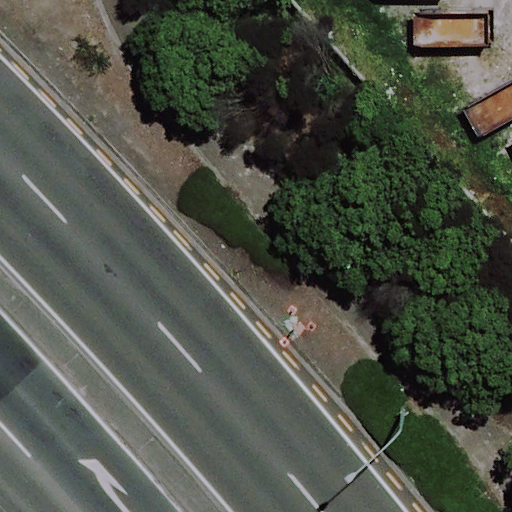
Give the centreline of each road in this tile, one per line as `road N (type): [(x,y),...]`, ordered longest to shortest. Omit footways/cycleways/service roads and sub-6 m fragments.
road 1 (trunk): [(0,155),(62,215),(206,423),(254,511)]
road 2 (trunk): [(135,511),(0,398)]
